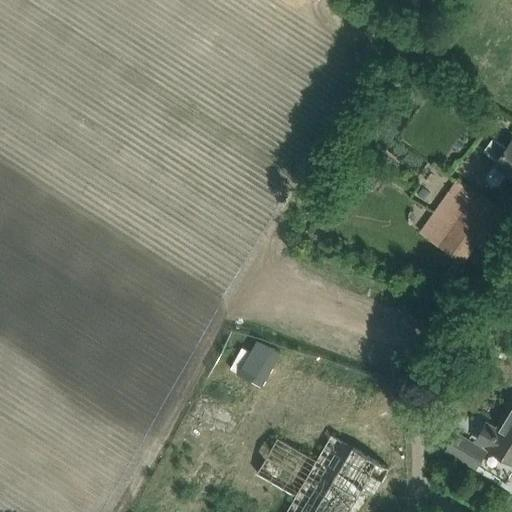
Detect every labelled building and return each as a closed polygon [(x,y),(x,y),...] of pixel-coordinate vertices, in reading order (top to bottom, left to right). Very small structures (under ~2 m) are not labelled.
[(483,150),(497,161),(495,163),(496,164),(488,175),(488,179),(491,182),(494,184),(499,183),(507,172),(511,175),(511,139),(507,147),(493,137),(483,150)] [(412,224),(422,232),(422,233),(446,250),(462,262),(500,210),(459,181),(432,219),(421,211),(412,224)] [(487,445),(504,456),(511,460),(511,404),(497,429),(487,423),(478,439),(488,445),(487,445)] [(296,493),(286,511),(381,511),(403,475),(332,434),(319,456),(279,431),(257,470),(296,493)] [(476,466),(485,451),(458,434),(448,449),(476,466)]
